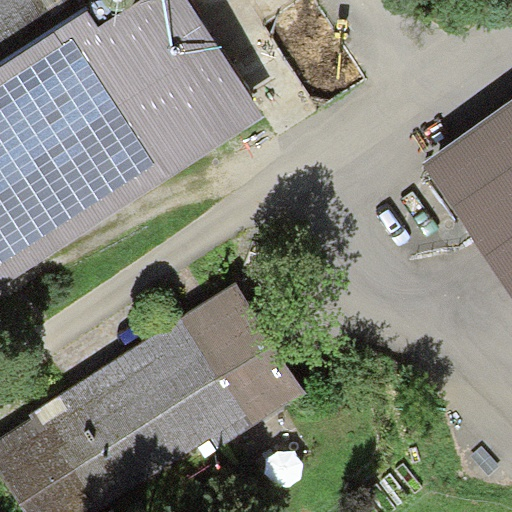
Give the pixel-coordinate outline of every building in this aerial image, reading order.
[(0,0),(0,68),(104,0),(0,0)] [(104,0),(0,68),(0,266),(256,100),(190,0),(104,0)] [(511,92),(420,157),(445,192),(511,286),(511,92)] [(235,272),(185,306),(256,412),(306,376),(235,272)] [(185,306),(0,429),(0,464),(31,511),(82,511),(200,433),(208,445),(256,412),(185,306)]
